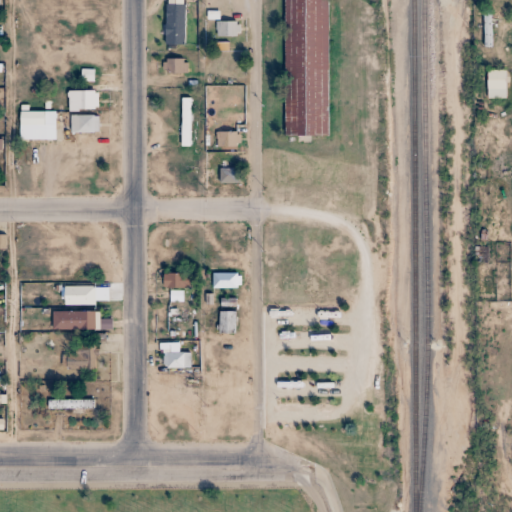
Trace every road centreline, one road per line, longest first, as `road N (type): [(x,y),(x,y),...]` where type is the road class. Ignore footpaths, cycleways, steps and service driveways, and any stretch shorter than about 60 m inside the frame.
road 1 (residential): [(253,0),(257,466)]
road 2 (residential): [(139,466),(136,0)]
road 3 (residential): [(358,232),(254,208),(0,208)]
road 4 (residential): [(329,511),(316,486),(293,470),(0,465)]
